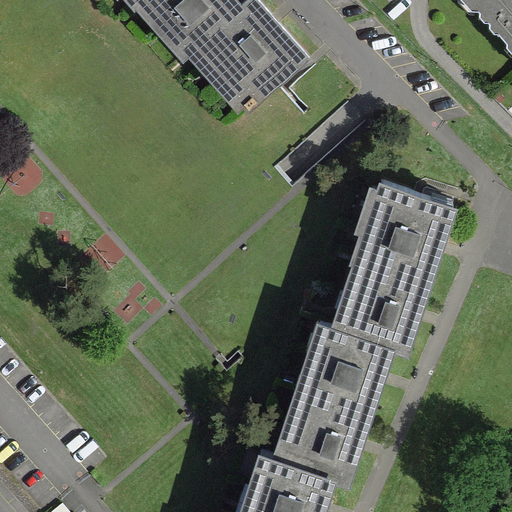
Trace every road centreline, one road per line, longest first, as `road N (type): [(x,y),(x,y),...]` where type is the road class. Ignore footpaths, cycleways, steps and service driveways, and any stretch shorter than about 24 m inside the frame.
road 1 (residential): [(366,511),(494,193),(436,125),(304,0)]
road 2 (residential): [(0,397),(102,511)]
